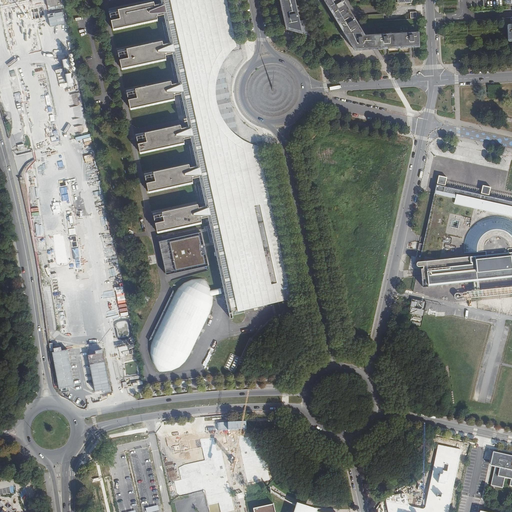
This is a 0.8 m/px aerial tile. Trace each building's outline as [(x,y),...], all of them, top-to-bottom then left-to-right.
[(44,0),(47,10),(62,7),(60,0),(44,0)] [(215,260),(222,288),(223,296),(227,313),(290,300),(259,153),(252,150),(242,145),(235,140),(229,134),(223,128),(220,122),(216,115),(214,107),(213,102),(212,99),(212,91),(212,82),(213,74),(216,67),(220,60),(225,52),(233,43),(235,41),(226,0),(161,0),(162,1),(155,2),(153,0),(148,0),(110,8),(113,26),(157,16),(156,13),(163,11),(170,41),(163,42),(162,38),(118,47),(121,66),(166,57),(165,53),(172,52),(178,81),(171,83),(170,79),(126,88),(130,107),(174,98),(173,94),(181,93),(187,127),(181,128),(180,124),(136,134),(139,152),(184,143),(183,140),(190,138),(196,167),(189,169),(188,165),(144,174),(148,193),(192,183),(191,180),(198,179),(205,208),(198,209),(197,205),(152,214),(156,234),(201,224),(200,221),(207,220),(213,248),(215,260)] [(292,30),(296,31),(293,20),(289,0),(273,0),(280,29),(285,28),(292,30)] [(419,47),(418,32),(367,35),(364,36),(359,28),(346,7),(342,0),(323,0),(355,51),(375,49),(384,49),(411,47),(419,47)] [(47,14),(49,27),(65,24),(62,11),(47,14)] [(299,19),(293,20),(296,31),(302,34),(299,19)] [(55,69),(59,88),(75,85),(69,57),(61,59),(63,67),(55,69)] [(511,202),(511,203),(511,202),(501,200),(499,200),(488,197),(481,196),(477,195),(474,194),(470,194),(467,193),(463,192),(460,191),(456,191),(446,188),(436,186),(435,193),(434,195),(434,196),(424,240),(421,255),(419,262),(418,262),(417,263),(416,264),(416,265),(417,266),(417,267),(419,267),(420,267),(422,267),(422,269),(420,269),(421,273),(422,290),(473,284),(473,291),(467,292),(457,294),(455,295),(454,296),(454,298),(455,300),(456,301),(458,301),(460,301),(511,295),(511,202)] [(200,232),(157,241),(165,275),(207,265),(200,232)] [(209,303),(210,299),(209,291),(208,289),(205,282),(202,279),(198,279),(189,280),(182,284),(176,288),(172,295),(157,325),(151,339),(149,346),(148,352),(149,357),(152,365),(156,370),(157,372),(160,373),(170,372),(178,367),(186,358),(194,342),(208,310),(209,303)] [(222,288),(209,291),(210,299),(223,296),(222,288)] [(421,304),(407,301),(405,313),(418,316),(421,304)] [(269,329),(264,324),(259,330),(264,335),(269,329)] [(119,346),(119,358),(128,358),(127,346),(119,346)] [(94,353),(87,354),(93,391),(101,389),(102,393),(110,392),(103,348),(93,350),(94,353)] [(448,511),(461,449),(438,444),(425,507),(423,509),(386,500),(387,511),(448,511)] [(496,468),(492,486),(503,489),(505,479),(511,480),(511,484),(511,487),(511,457),(493,454),(490,467),(492,467),(496,468)] [(201,490),(194,492),(195,496),(198,511),(204,511),(206,511),(201,490)] [(11,511),(0,502),(0,511),(11,511)] [(275,511),(274,502),(273,502),(272,502),(272,503),(253,507),(253,511),(275,511)] [(297,503),(293,511),(315,511),(316,511),(317,509),(307,506),(297,503)]
